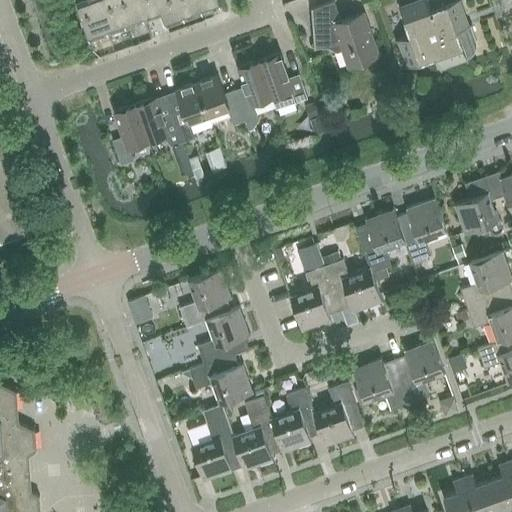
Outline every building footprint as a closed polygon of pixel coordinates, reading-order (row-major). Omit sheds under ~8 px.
[(127,26),(117,0),(78,0),(76,1),(90,39),(127,26)] [(163,13),(158,0),(117,0),(127,26),(163,13)] [(185,18),(178,0),(158,0),(163,13),(167,25),(185,18)] [(178,0),(185,18),(222,5),(220,0),(178,0)] [(416,0),(400,6),(410,35),(396,40),(405,67),(437,56),(442,71),(469,61),(468,58),(472,56),(475,52),(477,47),(477,41),(472,25),(469,26),(460,0),(416,0)] [(335,1),(312,9),(315,48),(332,42),(335,51),(343,48),(349,66),(379,56),(364,13),(342,21),(335,1)] [(260,60),(273,97),(277,108),(296,101),(296,102),(308,98),(300,74),(289,77),(281,52),(260,60)] [(254,104),(273,97),(260,60),(239,67),(248,92),(238,96),(246,120),(249,129),(253,128),(260,119),(254,104)] [(246,120),(238,96),(227,99),(219,74),(198,82),(210,114),(212,123),(231,116),(234,124),(246,120)] [(212,123),(210,114),(198,82),(177,89),(186,114),(176,118),(184,142),(196,137),(194,131),(212,125),(212,123)] [(184,142),(176,118),(166,121),(157,96),(136,104),(149,141),(164,136),(172,146),(184,142)] [(130,148),(149,141),(136,104),(115,111),(124,136),(114,140),(122,164),(134,159),(130,148)] [(0,238),(1,243),(44,227),(10,132),(0,135),(0,238)] [(500,177),(502,176),(500,171),(466,183),(471,198),(455,204),(465,232),(500,220),(492,199),(506,194),(500,177)] [(511,172),(502,176),(500,177),(506,194),(511,209),(511,172)] [(407,241),(406,241),(413,260),(432,253),(427,238),(448,230),(436,197),(407,207),(409,212),(398,216),(407,241)] [(407,241),(398,216),(395,207),(366,217),(368,222),(357,226),(371,266),(372,266),(374,270),(393,263),(387,248),(406,241),(407,241)] [(469,307),(511,291),(511,286),(510,281),(511,279),(511,272),(504,250),(469,262),(477,284),(463,289),(469,307)] [(372,266),(371,266),(351,273),(345,257),(326,264),(342,309),(354,304),(356,310),(384,299),(374,270),(372,266)] [(332,312),(342,309),(326,264),(308,271),(313,287),(292,294),(304,328),(334,317),(332,312)] [(206,317),(233,307),(229,298),(234,296),(223,265),(188,278),(196,300),(181,306),(188,324),(206,317)] [(174,280),(177,293),(189,290),(187,278),(174,280)] [(498,343),(511,337),(511,291),(469,307),(476,327),(490,322),(497,341),(498,343)] [(147,294),(127,296),(130,319),(150,316),(147,294)] [(235,352),(251,347),(247,338),(253,336),(241,304),(233,307),(206,317),(214,337),(198,343),(205,362),(205,363),(235,352)] [(511,337),(498,343),(497,341),(479,348),(486,367),(502,361),(509,383),(511,381),(511,337)] [(397,359),(413,404),(432,397),(427,381),(448,373),(436,339),(406,349),(408,355),(397,359)] [(454,371),(466,366),(460,350),(447,356),(454,371)] [(239,363),(235,352),(205,363),(205,362),(191,368),(198,386),(212,381),(220,403),(255,391),(244,361),(239,363)] [(413,404),(397,359),(386,363),(384,357),(356,367),(368,401),(389,394),(395,410),(413,404)] [(159,380),(162,389),(180,383),(177,374),(159,380)] [(314,409),(323,431),(327,444),(356,433),(354,429),(366,425),(350,380),(330,388),(336,402),(316,409),(314,409)] [(31,492),(29,455),(37,450),(36,430),(18,422),(17,391),(0,383),(0,511),(40,511),(40,496),(31,492)] [(314,409),(316,409),(308,386),(288,394),(294,410),(275,416),(273,417),(284,449),(285,450),(314,440),(312,434),(323,431),(314,409)] [(273,417),(275,416),(271,404),(268,405),(262,389),(253,392),(259,409),(251,411),(257,426),(236,433),(235,434),(244,460),(246,464),(247,467),(275,457),(274,453),(284,449),(273,417)] [(235,434),(236,433),(224,402),(206,409),(215,436),(193,444),(206,478),(246,464),(244,460),(235,434)] [(191,439),(210,432),(205,418),(186,425),(191,439)] [(501,508),(511,503),(511,467),(510,461),(500,464),(503,474),(491,479),(501,508)] [(489,511),(501,508),(491,479),(477,484),(473,474),(464,477),(476,511),(489,511)] [(450,511),(476,511),(464,477),(455,480),(458,490),(444,495),(450,511)]
